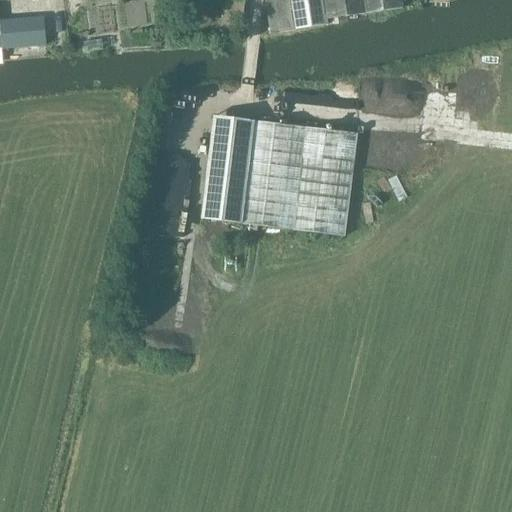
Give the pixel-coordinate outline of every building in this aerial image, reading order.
[(264,0),(270,35),(296,31),(291,0),(264,0)] [(291,0),(296,31),(328,26),(327,21),(401,10),(399,0),(291,0)] [(0,51),(46,48),(44,17),(1,20),(0,10),(0,51)] [(213,117),(201,220),(241,225),(254,122),(213,117)] [(254,122),(241,225),(344,237),(357,135),(254,122)] [(186,240),(188,250),(203,247),(201,236),(186,240)] [(282,243),(282,252),(304,252),(304,244),(282,243)]
